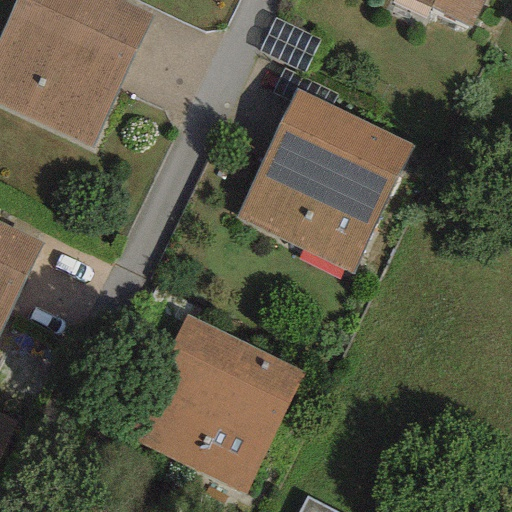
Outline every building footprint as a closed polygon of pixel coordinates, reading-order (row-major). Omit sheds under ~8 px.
[(15,0),(0,32),(0,105),(91,149),(153,18),(115,0),(15,0)] [(481,0),(408,0),(468,29),(481,0)] [(411,146),(293,90),(233,216),(350,272),(411,146)] [(0,327),(41,244),(0,224),(0,327)] [(301,375),(183,317),(122,436),(241,494),(301,375)]
